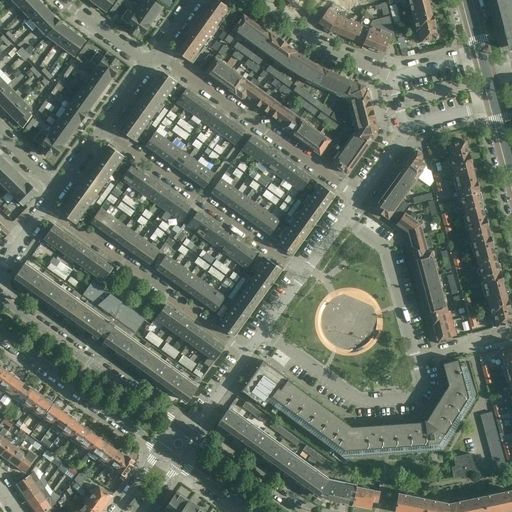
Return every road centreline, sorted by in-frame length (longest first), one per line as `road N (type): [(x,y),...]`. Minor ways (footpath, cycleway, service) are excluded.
road 1 (residential): [(101,127),(303,273)]
road 2 (residential): [(358,198),(156,56)]
road 3 (residential): [(245,353),(46,210)]
road 4 (tertiary): [(186,433),(0,299)]
road 5 (residential): [(414,361),(420,381),(411,397),(356,399),(261,330)]
road 6 (tertiary): [(0,332),(162,448)]
road 7 (residential): [(414,361),(385,246),(344,217)]
road 8 (residential): [(392,77),(322,46),(258,0)]
road 9 (tertiary): [(295,511),(186,433)]
